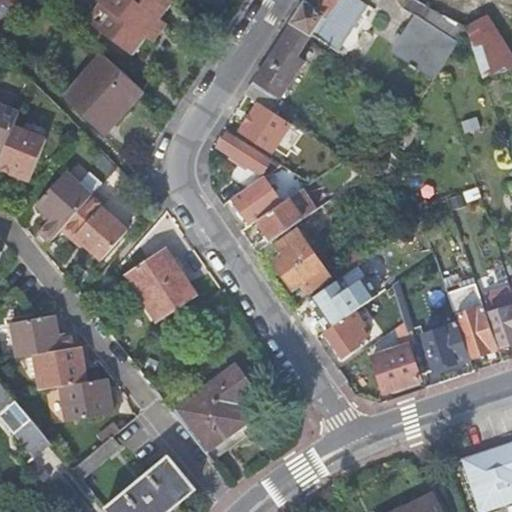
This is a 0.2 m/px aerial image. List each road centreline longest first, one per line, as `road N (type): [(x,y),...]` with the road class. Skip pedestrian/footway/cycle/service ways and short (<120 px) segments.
road 1 (residential): [(356,444),(166,164),(277,0)]
road 2 (residential): [(226,511),(0,223)]
road 3 (secondary): [(511,392),(356,444)]
road 4 (secondary): [(356,444),(254,511)]
